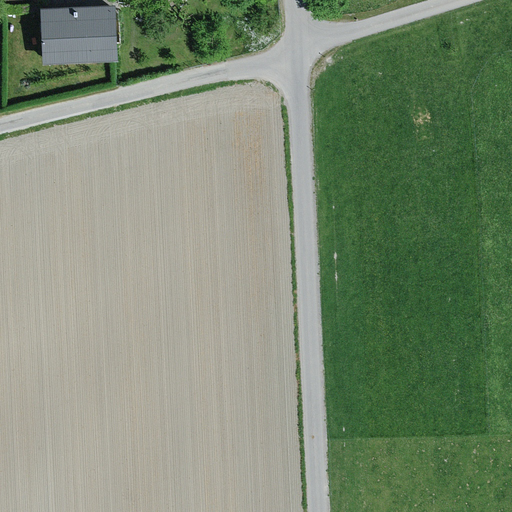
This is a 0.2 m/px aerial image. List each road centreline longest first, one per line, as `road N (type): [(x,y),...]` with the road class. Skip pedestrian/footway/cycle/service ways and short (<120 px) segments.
road 1 (track): [(295,0),(319,511)]
road 2 (track): [(0,125),(463,0)]
